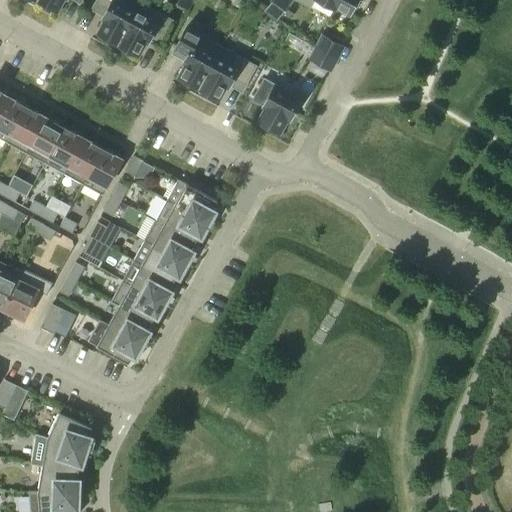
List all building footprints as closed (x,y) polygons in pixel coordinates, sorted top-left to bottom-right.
[(38,0),(57,10),(62,0),(38,0)] [(118,44),(142,0),(141,0),(96,0),(96,1),(108,8),(103,17),(106,19),(98,33),(118,44)] [(177,19),(142,0),(118,44),(138,54),(146,40),(148,42),(153,33),(166,40),(177,19)] [(180,0),(178,4),(188,10),(193,0),(180,0)] [(272,0),(266,10),(277,18),(290,0),(272,0)] [(298,0),(310,6),(313,0),(319,0),(335,8),(336,6),(350,13),(357,0),(298,0)] [(199,88),(222,46),(187,27),(175,47),(188,54),(184,61),(187,63),(179,77),(199,88)] [(337,58),(343,46),(323,35),(316,47),(337,58)] [(222,46),(199,88),(219,99),(226,85),(229,86),(233,79),(245,86),(257,65),(222,46)] [(330,70),(337,58),(316,47),(310,59),(330,70)] [(250,98),(264,105),(266,107),(259,121),(279,132),(287,118),(290,119),(301,99),(261,77),(250,98)] [(8,96),(0,110),(0,138),(7,142),(27,106),(16,100),(16,101),(8,96)] [(27,106),(7,142),(27,153),(31,145),(30,145),(45,117),(38,113),(38,112),(27,106)] [(31,145),(27,153),(45,163),(49,155),(65,127),(53,120),(53,121),(45,117),(30,145),(31,145)] [(65,127),(49,155),(45,163),(64,173),(68,166),(83,138),(75,134),(76,133),(65,127)] [(68,166),(86,176),(87,176),(103,147),(92,141),(91,142),(83,138),(68,166)] [(87,176),(86,176),(82,183),(103,195),(122,159),(113,154),(114,153),(103,147),(87,176)] [(134,155),(125,171),(135,176),(143,160),(134,155)] [(178,179),(167,199),(167,200),(208,223),(214,211),(212,210),(217,201),(178,179)] [(111,196),(121,201),(129,187),(120,181),(111,196)] [(20,193),(8,186),(3,195),(15,202),(20,193)] [(121,201),(111,196),(103,211),(113,216),(121,201)] [(41,216),(46,206),(34,200),(29,209),(41,216)] [(167,200),(156,220),(195,242),(199,234),(201,235),(208,223),(167,200)] [(18,210),(7,204),(1,213),(13,220),(18,210)] [(58,213),(46,206),(41,216),(53,222),(58,213)] [(60,226),(73,233),(78,224),(65,217),(60,226)] [(39,234),(45,224),(34,218),(28,228),(39,234)] [(195,242),(156,220),(145,240),(186,263),(192,251),(190,250),(195,242)] [(90,236),(99,241),(107,227),(98,221),(90,236)] [(56,231),(45,224),(39,234),(51,240),(56,231)] [(99,241),(90,236),(82,251),(91,256),(99,241)] [(145,240),(144,241),(134,260),(173,282),(177,274),(179,275),(186,263),(145,240)] [(134,260),(123,279),(123,280),(164,303),(171,291),(169,290),(173,282),(134,260)] [(2,262),(0,266),(0,307),(4,309),(22,271),(2,262)] [(76,262),(67,276),(77,282),(85,267),(76,262)] [(23,272),(22,271),(4,309),(24,319),(38,290),(47,294),(53,282),(24,269),(23,272)] [(77,282),(67,276),(59,291),(69,296),(77,282)] [(164,303),(123,280),(111,301),(119,305),(120,304),(151,322),(155,314),(157,315),(164,303)] [(54,333),(65,310),(53,303),(41,327),(54,333)] [(119,305),(109,324),(142,343),(149,331),(147,330),(151,322),(120,304),(119,305)] [(142,343),(109,324),(100,320),(88,341),(129,363),(133,354),(136,355),(142,343)] [(0,387),(0,405),(6,408),(17,385),(4,379),(0,387)] [(60,412),(48,436),(47,438),(86,450),(90,437),(88,436),(92,427),(60,412)] [(47,438),(48,436),(36,434),(32,463),(43,465),(78,471),(80,462),(82,463),(86,450),(47,438)] [(43,465),(38,491),(38,492),(78,493),(79,480),(77,480),(78,471),(43,465)] [(38,492),(38,491),(29,491),(31,511),(76,511),(76,507),(78,507),(78,493),(38,492)]
